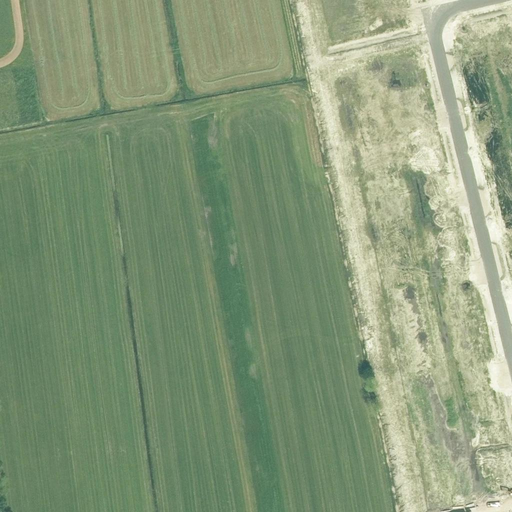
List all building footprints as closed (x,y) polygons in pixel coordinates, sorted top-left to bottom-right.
[(360,12),(341,17),(344,31),(378,23),(374,9),(370,10),(367,0),(343,0),(344,3),(357,0),(360,12)] [(511,37),(464,49),(476,94),(511,85),(511,37)] [(402,54),(374,60),(377,75),(389,72),(391,81),(416,75),(412,59),(404,61),(402,54)] [(390,101),(351,110),(373,207),(412,198),(390,101)] [(442,252),(383,266),(388,285),(446,272),(442,252)] [(466,297),(418,308),(421,324),(470,313),(466,297)] [(454,360),(405,371),(410,390),(459,379),(454,360)]
